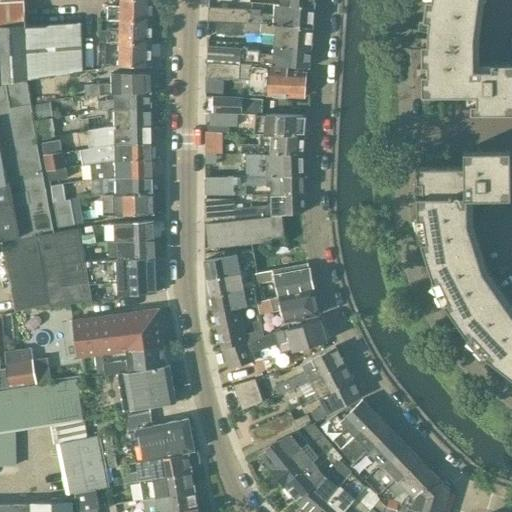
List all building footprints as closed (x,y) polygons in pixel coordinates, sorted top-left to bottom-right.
[(45,25),(25,26),(24,24),(23,0),(0,0),(0,141),(4,161),(7,181),(9,180),(20,235),(2,239),(14,311),(49,304),(49,306),(92,300),(89,283),(85,259),(79,227),(36,235),(35,232),(53,229),(43,175),(31,112),(32,112),(30,102),(28,88),(26,78),(48,75),(45,25)] [(107,18),(107,20),(119,20),(119,19),(151,20),(151,0),(120,0),(120,6),(107,5),(107,18)] [(425,0),(423,19),(429,19),(427,33),(427,43),(421,43),(421,64),(428,64),(427,73),(421,73),(421,94),(471,94),(471,112),(511,111),(511,61),(491,62),(491,68),(474,68),(473,35),(478,0),(425,0)] [(250,9),(249,21),(249,22),(260,22),(261,22),(312,27),(314,7),(280,4),(275,3),(274,14),(260,13),(260,10),(250,9)] [(249,22),(249,21),(250,9),(208,7),(208,17),(207,20),(217,20),(249,22)] [(107,28),(107,41),(150,42),(151,20),(119,19),(119,20),(119,21),(119,28),(107,28)] [(249,22),(217,20),(216,32),(216,33),(244,34),(261,35),(261,33),(261,22),(260,22),(249,22)] [(261,22),(261,33),(274,33),(273,45),(310,48),(312,27),(261,22)] [(80,23),(45,25),(48,75),(71,72),(82,70),(80,23)] [(118,64),(149,65),(150,42),(107,41),(104,41),(103,65),(118,64)] [(287,66),(287,65),(309,67),(310,48),(273,45),(273,53),(259,52),(258,62),(258,63),(260,63),(287,66)] [(259,52),(259,50),(207,46),(207,57),(206,59),(240,62),(251,63),(258,63),(258,62),(259,52)] [(250,80),(251,63),(240,62),(240,65),(206,62),(206,76),(206,77),(239,79),(250,80)] [(250,80),(249,94),(255,94),(303,97),(306,71),(287,70),(287,66),(260,63),(258,63),(251,63),(250,80)] [(149,71),(111,72),(111,83),(84,84),(85,95),(114,94),(114,91),(150,90),(149,71)] [(115,108),(150,107),(150,90),(114,91),(114,94),(114,100),(98,101),(98,110),(108,110),(108,109),(115,108)] [(237,112),(254,112),(262,113),(262,98),(242,97),(212,96),(212,111),(237,112)] [(33,104),(34,118),(51,116),(50,102),(33,104)] [(151,125),(150,107),(115,108),(108,109),(108,110),(108,119),(115,119),(115,126),(151,125)] [(212,111),(210,111),(210,124),(237,125),(237,112),(212,111)] [(254,133),(304,135),(305,114),(266,113),(262,113),(254,112),(254,115),(254,125),(254,133)] [(34,121),(36,134),(54,130),(51,117),(34,121)] [(103,143),(151,142),(151,125),(115,126),(107,127),(88,130),(88,149),(99,147),(103,146),(103,143)] [(209,129),(208,152),(225,152),(226,130),(209,129)] [(302,152),(304,135),(254,133),(254,134),(258,135),(259,143),(239,144),(239,153),(270,153),(302,154),(302,152)] [(59,139),(41,142),(44,155),(62,152),(59,139)] [(103,146),(99,147),(100,161),(108,160),(116,159),(151,159),(151,142),(103,143),(103,146)] [(464,166),(416,167),(416,182),(423,182),(423,195),(416,195),(417,218),(423,217),(427,240),(420,241),(433,281),(439,279),(450,299),(444,302),(468,337),(473,333),(489,350),(485,354),(511,376),(511,312),(482,270),(467,221),(467,197),(510,197),(510,150),(463,150),(464,166)] [(62,152),(44,155),(47,169),(64,166),(62,152)] [(258,170),(259,163),(266,163),(267,176),(303,177),(302,154),(270,153),(239,153),(237,153),(236,170),(258,170)] [(151,159),(108,160),(100,161),(89,163),(91,180),(103,179),(103,177),(105,177),(152,176),(151,159)] [(0,239),(2,239),(20,235),(9,180),(7,181),(4,161),(0,161),(0,239)] [(65,167),(64,166),(47,169),(49,180),(67,177),(66,166),(65,167)] [(92,179),(92,195),(102,194),(103,194),(116,193),(152,193),(152,176),(105,177),(103,177),(103,179),(92,179)] [(206,176),(205,189),(205,193),(205,194),(233,195),(233,185),(246,185),(246,176),(227,176),(206,176)] [(246,176),(246,185),(271,185),(271,195),(303,195),(303,177),(267,176),(246,176)] [(63,182),(51,184),(52,191),(53,200),(65,198),(63,182)] [(116,193),(103,194),(102,194),(103,214),(117,214),(153,213),(152,193),(116,193)] [(271,195),(272,204),(235,208),(236,219),(272,215),(271,214),(282,213),(302,212),(303,212),(303,195),(271,195)] [(74,224),(69,198),(53,200),(58,227),(74,224)] [(235,208),(234,199),(228,198),(204,198),(204,222),(236,219),(235,208)] [(236,219),(204,222),(204,247),(284,240),(282,213),(271,214),(272,215),(236,219)] [(117,222),(113,222),(114,240),(154,239),(154,238),(153,221),(117,222)] [(114,240),(107,240),(108,258),(108,259),(154,258),(154,256),(154,239),(114,240)] [(236,254),(202,260),(206,278),(240,270),(236,254)] [(108,258),(85,259),(89,283),(116,283),(117,295),(155,291),(154,258),(108,259),(108,258)] [(257,273),(252,274),(254,283),(274,280),(278,295),(313,288),(309,266),(307,267),(306,263),(271,270),(257,273)] [(243,287),(240,270),(206,278),(210,294),(243,287)] [(243,287),(210,294),(213,311),(240,305),(247,304),(257,301),(254,287),(244,289),(243,287)] [(313,288),(278,295),(272,297),(273,305),(280,303),(281,308),(284,321),(319,314),(313,288)] [(260,314),(274,310),(273,305),(272,297),(257,301),(260,314)] [(240,305),(213,311),(217,329),(244,323),(240,305)] [(158,309),(72,319),(77,355),(126,348),(163,343),(160,323),(164,322),(162,311),(158,311),(158,309)] [(261,336),(248,341),(252,352),(265,348),(290,340),(293,350),(327,339),(320,319),(265,334),(264,335),(261,336)] [(244,323),(217,329),(221,347),(222,348),(248,341),(261,336),(264,335),(260,320),(253,322),(255,331),(253,331),(246,333),(244,323)] [(228,367),(254,359),(248,341),(222,348),(228,367)] [(163,343),(126,348),(127,360),(103,363),(104,374),(124,373),(123,370),(166,364),(163,343)] [(302,363),(306,372),(294,378),(298,386),(298,387),(311,381),(310,380),(344,363),(336,346),(302,363)] [(31,348),(4,351),(5,362),(6,368),(8,386),(36,382),(48,380),(46,361),(45,358),(32,360),(31,348)] [(304,397),(307,402),(319,396),(353,379),(344,363),(310,380),(311,381),(316,392),(304,397)] [(168,364),(166,364),(123,370),(124,373),(130,408),(175,401),(168,364)] [(0,433),(16,431),(55,425),(84,421),(77,378),(0,389),(0,433)] [(233,384),(241,409),(263,401),(255,378),(233,384)] [(277,386),(281,394),(298,386),(294,378),(277,386)] [(315,420),(361,396),(353,379),(319,396),(323,405),(311,412),(315,420)] [(346,427),(354,436),(377,414),(362,398),(352,408),(349,404),(320,425),(332,440),(346,427)] [(187,451),(194,449),(188,418),(152,425),(150,410),(124,415),(126,430),(136,428),(142,460),(149,459),(187,451)] [(254,445),(294,428),(297,426),(294,419),(290,411),(248,430),(254,445)] [(307,413),(294,419),(297,426),(310,419),(307,413)] [(350,464),(353,466),(392,428),(377,414),(354,436),(341,449),(348,456),(352,452),(358,457),(350,464)] [(55,425),(58,442),(87,437),(84,421),(55,425)] [(306,429),(314,440),(322,433),(313,422),(306,429)] [(353,466),(364,478),(367,481),(406,443),(392,428),(353,466)] [(258,451),(272,469),(307,441),(299,430),(277,440),(258,451)] [(110,433),(98,434),(105,468),(116,466),(110,433)] [(316,442),(325,452),(327,454),(334,447),(322,433),(314,440),(316,442)] [(98,434),(87,437),(58,442),(56,443),(62,475),(105,468),(98,434)] [(272,469),(284,485),(314,461),(313,460),(319,456),(307,441),(272,469)] [(367,481),(379,492),(386,486),(389,489),(421,458),(406,443),(367,481)] [(325,475),(340,458),(342,457),(334,447),(327,454),(329,456),(318,466),(314,461),(284,485),(298,502),(325,475)] [(139,480),(153,478),(191,471),(187,451),(149,459),(151,468),(122,473),(124,482),(139,480)] [(344,480),(351,472),(351,471),(352,470),(340,458),(339,459),(330,469),(344,480)] [(412,498),(429,481),(436,474),(421,458),(389,489),(396,496),(404,489),(407,492),(412,498)] [(105,468),(62,475),(66,494),(70,493),(74,492),(95,489),(109,486),(105,468)] [(142,499),(156,496),(194,489),(191,471),(153,478),(139,480),(142,499)] [(341,511),(353,499),(355,497),(358,493),(365,485),(351,472),(344,480),(338,486),(316,511),(341,511)] [(434,511),(442,511),(449,488),(436,474),(429,481),(412,498),(407,492),(400,502),(434,511)] [(316,511),(338,486),(325,475),(298,502),(309,511),(316,511)] [(365,484),(365,485),(358,493),(368,502),(374,505),(379,497),(375,493),(365,484)] [(95,489),(74,492),(77,509),(98,506),(95,489)] [(172,511),(198,507),(194,489),(156,496),(142,499),(143,511),(172,511)] [(368,511),(370,510),(355,497),(353,499),(341,511),(368,511)] [(73,511),(73,501),(31,502),(31,511),(73,511)] [(404,511),(434,511),(400,502),(397,501),(395,509),(404,511)] [(0,511),(31,511),(31,502),(29,502),(0,502),(0,511)]
